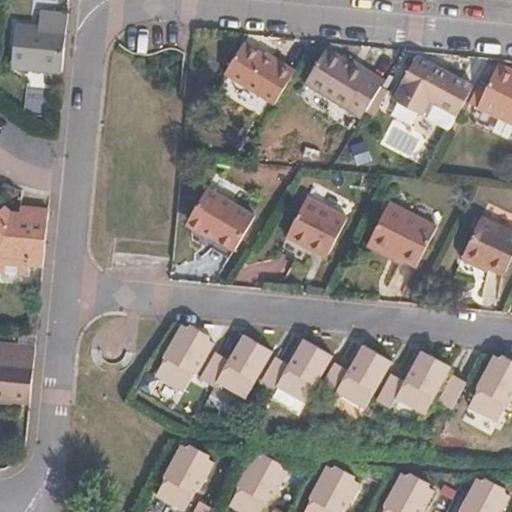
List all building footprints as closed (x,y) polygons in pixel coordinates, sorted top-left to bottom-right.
[(64,16),(37,13),(35,28),(13,26),(9,69),(58,74),(64,16)] [(260,57),(239,44),(220,73),(270,106),(290,73),(276,63),(273,66),(260,57)] [(363,77),(321,51),(299,86),(356,121),(379,83),(364,74),(363,77)] [(276,63),(262,54),(260,57),(273,66),(276,63)] [(469,90),(414,60),(389,103),(417,119),(426,104),(453,120),(469,90)] [(511,75),(495,68),(492,74),(511,83),(511,75)] [(46,114),(47,75),(29,74),(27,113),(46,114)] [(511,83),(492,74),(474,111),(511,130),(511,83)] [(251,217),(204,188),(187,215),(188,224),(232,250),(251,217)] [(345,222),(306,200),(284,239),(310,252),(312,248),(328,256),(345,222)] [(431,229),(384,205),(365,245),(389,257),(412,269),(431,229)] [(44,210),(15,207),(14,214),(5,213),(0,209),(0,269),(4,274),(12,277),(17,272),(25,273),(26,265),(28,247),(40,248),(44,210)] [(511,248),(511,234),(477,218),(458,256),(484,268),(499,276),(511,248)] [(389,257),(365,245),(363,249),(387,263),(389,257)] [(40,248),(28,247),(26,265),(38,266),(40,248)] [(328,256),(312,248),(310,252),(325,261),(328,256)] [(484,268),(458,256),(456,261),(481,273),(484,268)] [(406,295),(413,272),(397,268),(390,290),(406,295)] [(206,342),(186,331),(184,335),(178,331),(160,362),(163,364),(151,384),(178,400),(192,375),(195,376),(210,349),(204,346),(206,342)] [(228,360),(214,386),(240,401),(267,353),(240,338),(228,360)] [(299,342),(287,365),(272,390),(300,406),(327,358),(299,342)] [(29,350),(0,347),(0,401),(24,403),(29,350)] [(359,350),(346,373),(332,397),(360,413),(387,365),(359,350)] [(201,378),(214,386),(228,360),(215,353),(201,378)] [(402,383),(392,401),(421,417),(447,369),(419,353),(402,383)] [(272,390),(287,365),(274,357),(259,382),(272,390)] [(511,365),(499,359),(496,364),(489,359),(472,388),(475,389),(464,408),(491,423),(505,399),(508,401),(511,394),(511,365)] [(332,397),(346,373),(333,365),(318,392),(330,400),(332,397)] [(392,401),(402,383),(390,376),(375,402),(388,409),(392,401)] [(463,383),(451,377),(435,403),(448,410),(463,383)] [(207,458),(187,447),(185,451),(179,447),(163,475),(165,476),(153,496),(180,511),(182,511),(195,490),(197,491),(211,465),(205,462),(207,458)] [(279,471),(260,460),(257,464),(251,460),(234,489),(237,491),(225,510),(228,511),(259,511),(265,503),(268,505),(283,478),(277,475),(279,471)] [(352,481),(334,470),(331,474),(324,471),(307,500),(310,501),(303,511),(343,511),(357,490),(349,485),(352,481)] [(425,490),(406,479),(403,483),(397,479),(379,507),(382,509),(380,511),(420,511),(428,498),(422,494),(425,490)] [(480,488),(473,483),(455,511),(498,511),(505,502),(498,498),(500,495),(483,484),(480,488)]
